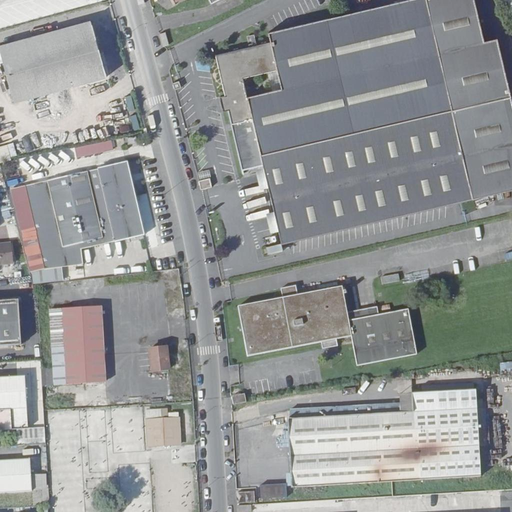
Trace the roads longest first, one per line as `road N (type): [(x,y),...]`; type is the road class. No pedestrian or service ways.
road 1 (unclassified): [(219,511),(197,259),(132,0)]
road 2 (unknown): [(201,290),(511,240)]
